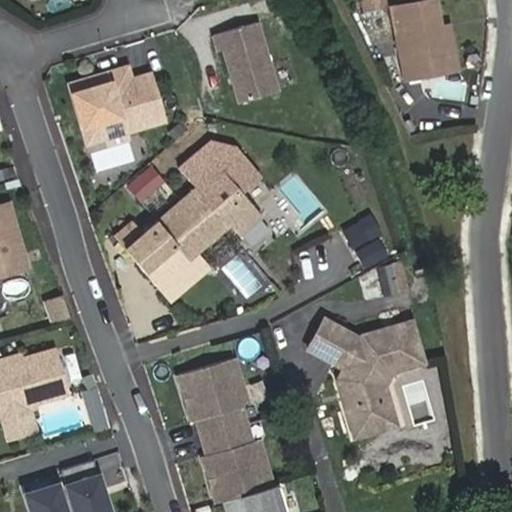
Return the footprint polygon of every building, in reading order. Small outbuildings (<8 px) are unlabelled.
[(432,0),(426,0),(389,7),(405,81),(457,70),(449,32),(440,34),(438,27),(432,0)] [(255,21),(213,33),(218,48),(222,47),(238,100),(276,89),(255,21)] [(447,25),(438,27),(440,34),(449,32),(447,25)] [(124,65),(65,83),(73,109),(78,107),(80,114),(77,121),(84,143),(105,137),(102,126),(104,122),(116,118),(120,120),(123,131),(164,119),(153,91),(134,97),(128,79),(124,65)] [(128,79),(134,97),(153,91),(147,73),(128,79)] [(123,131),(120,120),(116,118),(104,122),(102,126),(105,137),(107,143),(125,138),(123,131)] [(197,182),(140,232),(124,246),(158,285),(194,254),(192,251),(229,218),(243,234),(261,218),(231,183),(250,167),(233,147),(217,160),(219,163),(216,166),(197,182)] [(188,171),(197,182),(216,166),(207,155),(188,171)] [(151,165),(124,182),(145,216),(173,199),(151,165)] [(0,280),(20,274),(1,209),(0,209),(0,280)] [(347,247),(377,236),(369,215),(339,227),(347,247)] [(124,246),(140,232),(130,220),(113,234),(124,246)] [(377,238),(352,248),(359,266),(384,256),(377,238)] [(194,254),(158,285),(172,301),(208,270),(194,254)] [(400,262),(357,275),(364,301),(407,288),(400,262)] [(59,294),(39,300),(46,323),(65,317),(59,294)] [(421,362),(408,322),(359,337),(359,341),(323,321),(306,350),(342,370),(335,381),(339,393),(344,391),(346,396),(343,407),(353,438),(384,428),(375,397),(388,373),(421,362)] [(8,362),(0,364),(0,421),(5,424),(16,421),(21,413),(28,411),(28,408),(60,399),(47,356),(15,365),(16,370),(11,372),(8,362)] [(224,500),(272,486),(258,439),(251,441),(241,406),(248,405),(234,357),(177,374),(191,422),(196,420),(206,454),(202,456),(216,503),(224,500)] [(85,391),(72,395),(76,406),(89,401),(85,391)] [(76,406),(82,424),(96,420),(89,401),(76,406)] [(82,424),(87,436),(101,432),(96,420),(82,424)] [(50,471),(62,511),(97,511),(82,461),(50,471)] [(42,472),(26,477),(28,485),(44,480),(42,472)] [(9,481),(19,511),(54,511),(44,480),(28,485),(26,477),(9,481)] [(272,486),(224,500),(227,511),(286,511),(278,484),(272,486)]
